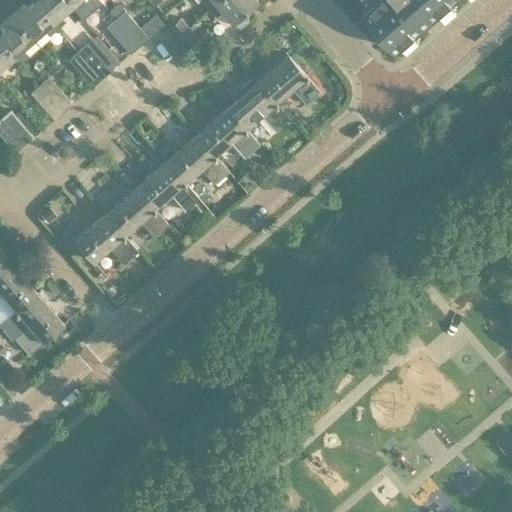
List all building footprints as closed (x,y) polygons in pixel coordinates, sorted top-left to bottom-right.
[(58,15),(70,5),(65,0),(36,0),(34,3),(55,27),(62,21),(58,15)] [(216,0),(208,8),(214,15),(219,11),(230,23),(231,21),(235,18),(242,12),(255,0),(216,0)] [(361,0),(366,6),(362,10),(396,49),(404,42),(407,45),(419,36),(416,32),(442,10),(444,13),(456,3),(452,0),(361,0)] [(47,34),(55,27),(34,3),(27,9),(21,3),(9,13),(31,39),(42,29),(47,34)] [(106,8),(97,16),(104,26),(105,26),(113,18),(106,8)] [(137,44),(145,37),(122,10),(114,18),(137,44)] [(235,18),(231,21),(238,29),(249,20),(242,12),(235,18)] [(20,48),(31,39),(9,13),(0,21),(0,26),(3,30),(0,32),(0,40),(17,60),(24,54),(20,48)] [(195,37),(208,26),(199,16),(187,27),(178,34),(186,43),(195,35),(195,37)] [(128,52),(137,44),(114,18),(113,18),(105,26),(128,52)] [(178,34),(187,27),(179,18),(170,25),(178,34)] [(0,40),(0,65),(4,62),(9,67),(17,60),(0,40)] [(99,78),(108,70),(84,43),(76,51),(99,78)] [(90,86),(99,78),(76,51),(67,59),(90,86)] [(304,104),(319,91),(286,53),(255,79),(274,101),(290,87),(304,104)] [(61,111),(70,104),(46,76),(37,84),(61,111)] [(243,90),(225,106),(243,127),(259,114),(274,130),(288,117),(274,101),(255,79),(253,76),(240,87),(243,90)] [(52,119),(61,111),(37,84),(28,91),(52,119)] [(219,90),(215,93),(224,102),(227,99),(219,90)] [(258,144),(243,127),(225,106),(194,133),(213,154),(228,140),(243,157),(258,144)] [(0,117),(23,144),(32,136),(8,109),(0,116),(0,117)] [(0,136),(14,152),(23,144),(0,117),(0,136)] [(213,154),(194,133),(164,159),(182,181),(183,180),(198,167),(213,183),(227,170),(213,154)] [(183,180),(182,181),(164,159),(133,186),(151,208),(152,207),(168,193),(182,210),(197,197),(183,180)] [(152,207),(151,208),(133,186),(103,212),(121,234),(122,233),(137,220),(152,236),(167,223),(152,207)] [(55,214),(48,207),(40,214),(47,221),(55,214)] [(122,233),(121,234),(103,212),(72,239),(91,261),(107,246),(122,263),(136,250),(122,233)] [(0,269),(10,262),(0,250),(0,269)] [(14,310),(36,292),(10,262),(0,269),(0,294),(0,295),(13,309),(14,310)] [(13,309),(0,321),(0,326),(10,338),(13,336),(27,352),(41,341),(62,322),(36,292),(14,310),(13,309)] [(0,367),(5,374),(13,368),(4,357),(0,360),(0,367)]
